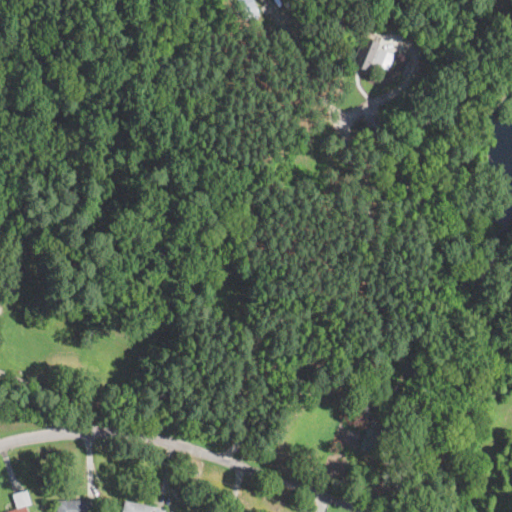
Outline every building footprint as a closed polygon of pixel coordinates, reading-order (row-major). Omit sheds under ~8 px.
[(252,0),(255,6),(242,11),(238,0),(252,0)] [(369,70),(351,63),(362,36),(380,43),(369,70)] [(372,64),(388,69),(394,52),(377,47),(372,64)] [(447,163),(447,169),(454,168),(456,183),(429,185),(427,164),(447,163)] [(470,187),(470,198),(455,198),(455,187),(470,187)] [(23,248),(13,272),(3,267),(13,244),(23,248)] [(428,375),(422,385),(406,375),(413,365),(428,375)] [(394,428),(391,437),(384,456),(373,452),(372,454),(360,449),(361,447),(360,446),(367,427),(377,430),(380,422),(394,428)] [(429,460),(428,462),(423,461),(425,452),(431,454),(429,460)] [(26,506),(27,511),(0,511),(16,508),(11,493),(26,489),(31,504),(26,506)] [(56,511),(56,499),(97,498),(97,511),(56,511)] [(164,511),(120,511),(123,499),(165,509),(164,511)]
